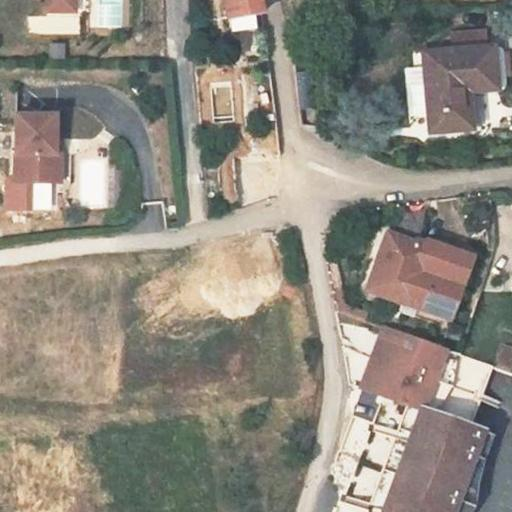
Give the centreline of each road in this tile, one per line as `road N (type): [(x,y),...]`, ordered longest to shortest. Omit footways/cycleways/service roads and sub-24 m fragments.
road 1 (residential): [(310,197),(334,387),(304,511)]
road 2 (residential): [(310,197),(511,171)]
road 3 (residential): [(278,0),(310,197)]
road 4 (unclassified): [(310,197),(199,233),(126,242)]
